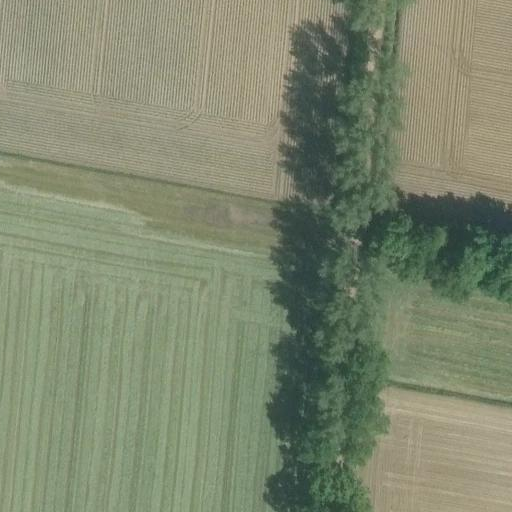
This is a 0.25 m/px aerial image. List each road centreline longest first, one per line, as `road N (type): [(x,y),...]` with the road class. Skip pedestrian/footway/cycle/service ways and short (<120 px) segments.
road 1 (track): [(350,238),(326,511)]
road 2 (track): [(370,0),(350,238)]
